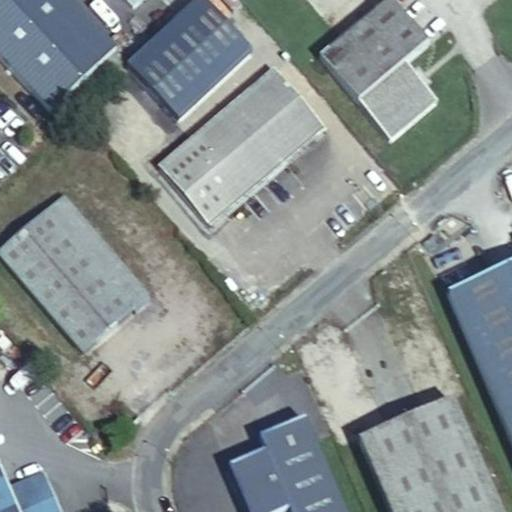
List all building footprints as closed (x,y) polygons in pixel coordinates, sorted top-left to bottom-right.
[(115,47),(69,0),(0,0),(0,57),(50,110),(115,47)] [(318,62),(389,146),(436,107),(405,69),(427,50),(389,3),(318,62)] [(295,153),(299,157),(325,135),(274,75),(159,171),(210,232),(291,163),(288,159),(295,153)] [(291,163),(299,157),(295,153),(288,159),(291,163)] [(0,254),(0,260),(81,357),(148,300),(64,200),(0,254)] [(511,271),(446,299),(511,454),(511,271)] [(298,382),(287,388),(299,415),(312,409),(298,382)] [(358,446),(387,511),(499,511),(454,406),(358,446)] [(263,457),(242,466),(233,489),(242,511),(341,511),(303,424),(257,444),(263,457)] [(233,489),(242,466),(226,474),(233,489)] [(0,482),(0,511),(56,511),(41,476),(4,492),(0,482)]
